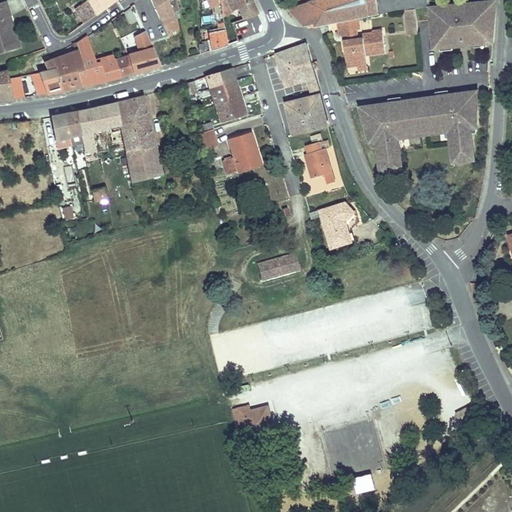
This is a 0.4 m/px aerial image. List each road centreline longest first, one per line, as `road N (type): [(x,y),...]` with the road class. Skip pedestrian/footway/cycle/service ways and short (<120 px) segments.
road 1 (residential): [(445,266),(358,166),(312,37),(276,29)]
road 2 (tertiary): [(252,49),(80,98),(0,111)]
road 3 (residential): [(445,266),(511,408)]
road 4 (residential): [(501,52),(488,208)]
road 5 (residential): [(252,49),(294,190)]
road 6 (residential): [(29,0),(54,42),(126,0)]
